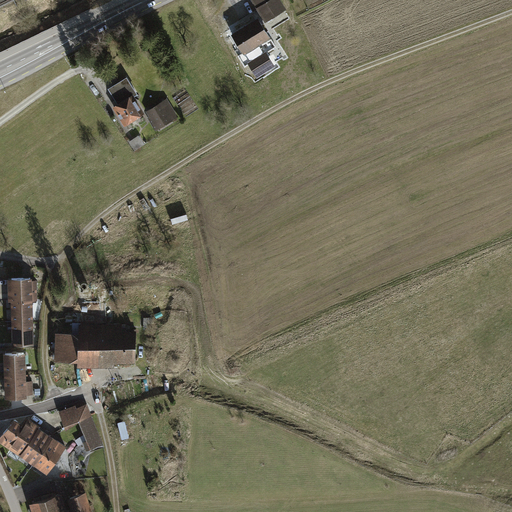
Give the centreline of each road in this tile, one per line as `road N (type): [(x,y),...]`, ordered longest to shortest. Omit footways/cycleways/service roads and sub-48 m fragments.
road 1 (track): [(55,404),(44,353),(46,307),(58,267),(83,232),(295,96),(511,12)]
road 2 (primary): [(0,72),(148,0)]
road 3 (track): [(90,390),(117,511)]
